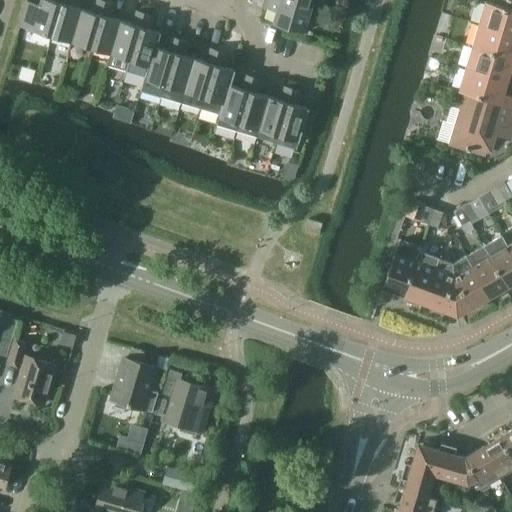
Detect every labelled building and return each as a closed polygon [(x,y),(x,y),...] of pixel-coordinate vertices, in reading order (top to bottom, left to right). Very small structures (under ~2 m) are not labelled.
[(52,36),(62,0),(40,0),(39,4),(27,1),(20,26),(52,36)] [(71,42),(81,8),(72,5),(73,0),(62,0),(52,36),(71,42)] [(91,48),(105,0),(103,0),(94,0),(91,11),(81,8),(71,42),(91,48)] [(110,54),(121,20),(111,17),(115,3),(105,0),(91,48),(110,54)] [(304,32),(311,10),(276,0),(264,0),(263,6),(277,11),(273,23),(304,32)] [(276,0),(311,10),(313,0),(276,0)] [(511,9),(485,1),(478,24),(511,34),(511,9)] [(136,4),(134,9),(144,12),(146,7),(136,4)] [(146,7),(144,12),(154,15),(155,10),(146,7)] [(127,71),(144,12),(134,9),(130,23),(121,20),(110,54),(107,65),(127,71)] [(154,15),(144,12),(127,71),(145,76),(148,65),(149,65),(155,46),(156,47),(161,32),(150,29),(154,15)] [(511,34),(478,24),(472,46),(511,57),(511,34)] [(172,27),(169,35),(179,38),(182,29),(172,27)] [(161,97),(179,38),(169,35),(165,49),(156,47),(155,46),(149,65),(148,65),(145,76),(141,91),(161,97)] [(181,103),(195,58),(185,55),(189,41),(179,38),(161,97),(181,103)] [(511,67),(511,57),(472,46),(465,68),(508,80),(511,68),(511,67)] [(201,109),(218,50),(209,47),(204,61),(195,58),(181,103),(201,109)] [(228,53),(218,50),(201,109),(219,115),(223,103),(224,103),(229,84),(230,84),(235,70),(224,67),(228,53)] [(11,64),(9,72),(16,74),(18,66),(11,64)] [(511,95),(504,93),(508,80),(465,68),(458,91),(466,93),(511,106),(511,95)] [(237,131),(253,76),(243,73),(239,87),(230,84),(229,84),(224,103),(223,103),(219,115),(216,125),(237,131)] [(256,137),(269,96),(259,93),(263,79),(253,76),(237,131),(256,137)] [(276,143),(292,88),(283,85),(278,99),(269,96),(256,137),(276,143)] [(302,91),(301,90),(292,88),(276,143),(297,149),(309,108),(298,105),(302,91)] [(510,139),(511,132),(511,106),(466,93),(451,144),(486,154),(492,133),(510,139)] [(117,105),(113,118),(131,123),(135,109),(117,105)] [(288,162),(282,179),(287,180),(295,178),(298,165),(288,162)] [(511,196),(511,194),(504,182),(497,186),(505,201),(511,196)] [(505,201),(497,186),(489,191),(497,205),(505,201)] [(477,216),(469,202),(461,207),(469,221),(477,216)] [(429,224),(435,209),(426,206),(421,221),(429,224)] [(469,221),(461,207),(454,211),(462,225),(469,221)] [(438,227),(443,212),(435,209),(429,224),(438,227)] [(322,222),(308,218),(305,229),(319,234),(322,222)] [(511,284),(511,253),(507,245),(501,235),(484,245),(487,252),(508,287),(511,284)] [(400,241),(383,288),(403,296),(420,251),(421,248),(414,246),(400,241)] [(508,287),(487,252),(484,245),(466,255),(490,297),(508,287)] [(422,303),(435,269),(439,258),(420,251),(403,296),(422,303)] [(458,316),(490,297),(466,255),(453,263),(454,271),(458,316)] [(458,316),(454,271),(453,263),(439,258),(435,269),(422,303),(458,316)] [(0,354),(5,356),(16,319),(0,314),(0,354)] [(62,331),(59,343),(72,347),(76,335),(62,331)] [(7,363),(19,366),(19,364),(23,365),(14,395),(43,404),(55,364),(26,356),(25,358),(22,357),(26,343),(14,340),(7,363)] [(131,347),(129,355),(141,359),(143,351),(131,347)] [(124,358),(112,400),(152,412),(158,392),(148,389),(155,367),(124,358)] [(167,419),(181,423),(179,430),(196,436),(198,428),(201,429),(213,391),(179,380),(181,373),(170,370),(163,393),(174,396),(167,419)] [(120,434),(116,447),(140,454),(148,428),(131,424),(128,437),(120,434)] [(511,429),(500,436),(511,455),(511,429)] [(511,455),(500,436),(483,446),(501,477),(511,470),(511,455)] [(435,474),(418,443),(412,464),(404,462),(400,478),(407,480),(404,490),(425,495),(429,483),(432,484),(435,474)] [(477,479),(464,456),(455,454),(457,447),(441,443),(439,449),(418,443),(435,474),(445,477),(446,474),(458,477),(457,480),(469,483),(477,479)] [(501,477),(483,446),(465,456),(464,456),(477,479),(484,491),(491,487),(489,484),(501,477)] [(11,464),(0,460),(0,485),(5,487),(11,464)] [(166,465),(162,483),(193,491),(198,473),(166,465)] [(137,511),(144,493),(102,481),(94,511),(98,511),(137,511)] [(182,490),(178,506),(193,510),(197,494),(182,490)] [(435,511),(439,499),(425,495),(404,490),(399,510),(406,511),(435,511)] [(476,497),(484,511),(492,507),(485,493),(476,497)]
